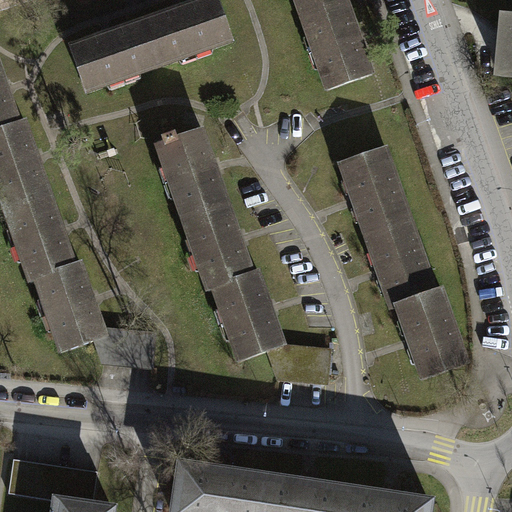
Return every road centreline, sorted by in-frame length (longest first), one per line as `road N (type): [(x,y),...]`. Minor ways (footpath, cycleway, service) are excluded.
road 1 (residential): [(0,406),(463,455)]
road 2 (residential): [(511,258),(414,0)]
